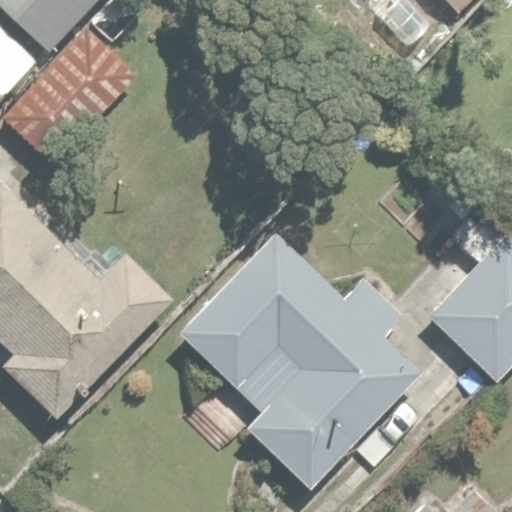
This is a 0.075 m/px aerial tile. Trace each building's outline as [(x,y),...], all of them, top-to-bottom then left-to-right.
[(1,0),(48,39),(80,0),(1,0)] [(129,58),(76,12),(0,98),(0,109),(48,151),(129,58)] [(0,82),(34,49),(0,15),(0,82)] [(88,251),(0,163),(0,327),(4,332),(0,336),(0,372),(42,414),(169,288),(110,229),(88,251)] [(511,237),(476,203),(446,235),(461,249),(411,301),(477,364),(511,326),(511,237)] [(336,277),(261,214),(168,324),(252,395),(234,416),(302,474),(419,336),(388,310),(396,301),(350,261),(336,277)] [(421,502),(403,483),(372,511),(495,511),(455,470),(421,502)]
